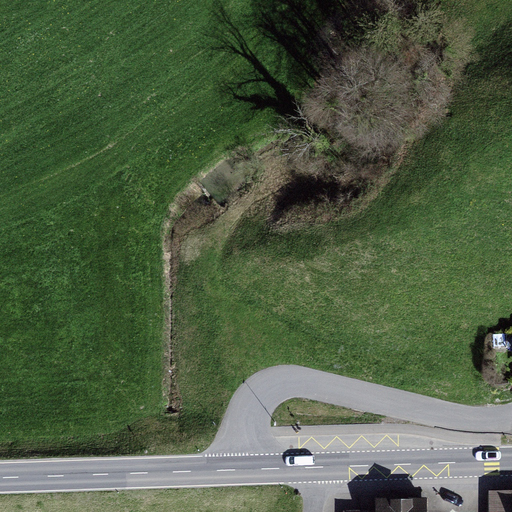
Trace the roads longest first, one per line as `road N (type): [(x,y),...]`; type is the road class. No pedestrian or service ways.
road 1 (unclassified): [(511,415),(414,412),(279,387),(250,394),(240,422),(245,469)]
road 2 (secondary): [(245,469),(511,462)]
road 3 (secondary): [(0,477),(245,469)]
